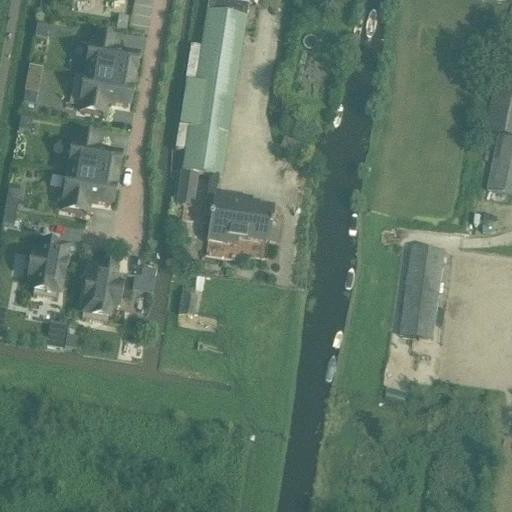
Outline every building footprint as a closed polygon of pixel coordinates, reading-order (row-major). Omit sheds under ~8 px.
[(197,175),(211,177),(219,178),(221,179),(248,7),(256,8),(257,0),(229,0),(228,4),(208,1),(200,51),(191,49),(175,154),(184,156),(181,173),(197,175)] [(303,0),(301,19),(307,20),(309,8),(310,0),(303,0)] [(117,22),(115,33),(124,35),(126,23),(117,22)] [(48,30),(36,28),(34,40),(45,42),(48,30)] [(133,78),(136,62),(114,58),(116,45),(92,41),(85,78),(131,86),(132,78),(133,78)] [(28,71),(27,80),(33,82),(35,72),(28,71)] [(85,78),(79,114),(103,119),(106,106),(127,110),(130,94),(131,86),(85,78)] [(487,194),(511,198),(511,85),(497,82),(486,136),(491,137),(489,149),(497,150),(487,194)] [(24,95),(22,107),(34,109),(36,97),(24,95)] [(29,135),(31,123),(19,121),(17,133),(29,135)] [(118,161),(97,157),(99,144),(74,140),(68,177),(113,185),(115,177),(115,176),(118,161)] [(192,209),(197,175),(181,173),(176,207),(192,209)] [(88,205),(110,209),(112,193),(113,185),(68,177),(61,213),(86,217),(88,205)] [(219,178),(211,177),(204,226),(209,227),(207,242),(235,247),(236,241),(277,247),(279,230),(272,229),(272,227),(270,227),(272,213),(240,208),(241,201),(219,197),(218,204),(215,204),(219,178)] [(5,204),(3,216),(15,218),(17,206),(5,204)] [(3,216),(1,228),(13,230),(15,218),(3,216)] [(41,249),(39,261),(32,260),(28,282),(35,283),(32,299),(57,304),(60,287),(64,265),(66,255),(66,254),(57,252),(41,249)] [(401,339),(432,343),(444,254),(413,250),(402,330),(401,339)] [(109,311),(115,312),(119,290),(113,289),(115,277),(99,274),(90,273),(88,284),(87,284),(83,306),(84,306),(81,323),(106,327),(109,311)] [(197,304),(181,301),(177,324),(193,326),(197,304)] [(63,351),(75,353),(77,341),(65,339),(63,351)]
